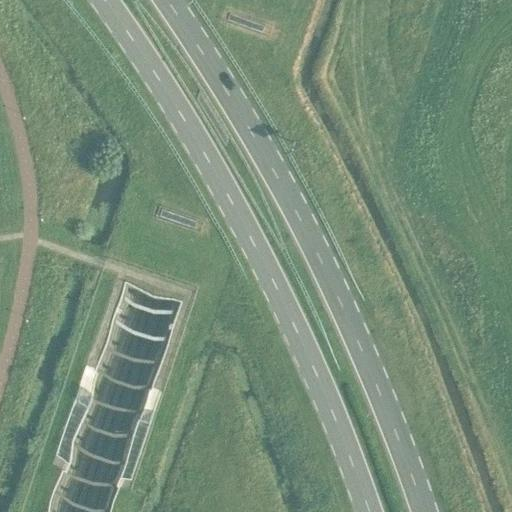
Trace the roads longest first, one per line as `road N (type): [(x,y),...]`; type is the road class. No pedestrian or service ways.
road 1 (primary): [(102,0),(170,102),(258,262),(321,391),(367,511)]
road 2 (primary): [(421,511),(306,234),(167,0)]
